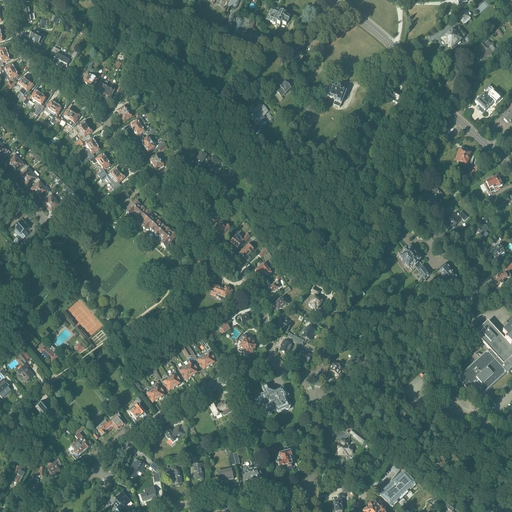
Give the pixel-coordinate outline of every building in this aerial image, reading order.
[(25,23),(32,22),(30,8),(22,9),(23,14),(23,13),(24,18),(24,19),(25,23)] [(470,18),(469,16),(471,15),(466,10),(465,12),(464,11),(456,17),(463,24),(470,18)] [(268,15),(269,16),(267,21),(270,23),(275,25),(274,27),(278,29),(281,23),(286,26),(287,23),(289,19),(284,17),(285,16),(284,16),(285,15),(284,13),(282,12),(281,13),(280,14),(275,12),(275,13),(271,11),(270,11),(268,15)] [(234,26),(237,17),(231,15),(228,24),(234,26)] [(249,21),(242,18),(241,20),(237,19),(229,43),(234,45),(235,42),(240,44),(240,45),(244,46),(245,45),(250,47),(253,38),(244,35),(247,27),(252,29),(253,26),(248,24),(249,21)] [(452,30),(441,40),(442,41),(441,42),(444,45),(445,44),(446,45),(447,45),(451,49),(451,48),(453,51),(457,47),(455,45),(456,44),(457,44),(460,42),(459,41),(461,40),(466,35),(459,28),(457,30),(455,28),(453,31),(452,30)] [(41,46),(43,42),(40,41),(43,37),(39,35),(39,34),(38,33),(38,32),(35,30),(34,32),(33,32),(29,40),(33,42),(35,43),(39,45),(39,44),(41,46)] [(487,41),(474,53),(477,57),(479,56),(482,60),(487,56),(488,57),(490,54),(492,52),(495,50),(491,46),(487,41)] [(53,64),(59,67),(65,56),(58,52),(59,51),(56,49),(54,54),(56,55),(54,60),(55,60),(53,64)] [(300,60),(304,56),(298,51),(294,55),(295,55),(293,57),(298,62),(300,60)] [(65,56),(59,67),(64,70),(66,66),(67,66),(70,61),(73,63),(77,54),(75,53),(71,59),(65,56)] [(8,55),(7,55),(0,57),(0,61),(2,64),(10,61),(9,58),(9,57),(8,56),(8,55)] [(88,85),(89,85),(95,73),(96,72),(91,69),(92,67),(92,66),(93,65),(89,63),(85,71),(88,72),(87,74),(86,75),(85,74),(82,81),(83,81),(83,82),(85,83),(86,84),(87,85),(88,85)] [(2,74),(4,78),(8,76),(15,71),(15,70),(14,68),(13,68),(12,65),(4,70),(5,70),(3,71),(4,73),(2,74)] [(8,76),(4,78),(6,80),(7,79),(9,81),(10,80),(11,81),(18,77),(17,74),(17,73),(16,72),(15,71),(8,76)] [(96,73),(95,73),(89,85),(89,86),(91,87),(92,87),(94,88),(100,78),(98,77),(99,75),(98,74),(96,73)] [(23,88),(29,82),(28,81),(27,79),(26,79),(24,77),(17,84),(16,86),(19,88),(20,86),(23,88)] [(281,98),(290,90),(285,84),(282,80),(274,87),(278,91),(276,93),(281,98)] [(9,87),(4,91),(6,93),(15,86),(16,86),(17,84),(15,82),(12,85),(9,87)] [(29,82),(23,88),(28,93),(34,86),(32,84),(31,84),(30,82),(29,82)] [(104,98),(111,84),(108,83),(107,85),(104,83),(98,95),(97,97),(100,99),(101,97),(104,98)] [(327,93),(325,97),(335,101),(334,102),(333,106),(339,108),(341,105),(346,93),(341,91),(342,90),(341,88),(338,87),(339,84),(337,83),(335,88),(331,87),(328,86),(326,91),(328,91),(327,93)] [(114,86),(111,84),(104,98),(106,99),(106,100),(108,101),(109,101),(114,92),(115,89),(112,88),(114,86)] [(482,96),(475,103),(479,106),(477,108),(479,109),(479,111),(481,114),(483,113),(484,112),(492,105),(491,105),(493,102),(495,104),(495,105),(501,98),(489,86),(484,91),(489,96),(489,97),(488,96),(486,99),(483,96),(482,96)] [(34,105),(41,95),(40,95),(40,94),(38,93),(37,93),(35,92),(29,101),(34,105)] [(401,100),(402,98),(398,95),(398,96),(393,93),(393,94),(392,94),(389,99),(397,105),(401,100)] [(41,95),(34,105),(37,107),(35,111),(36,112),(34,115),(38,117),(44,107),(42,106),(46,99),(44,97),(43,96),(42,95),(41,95)] [(50,115),(50,116),(56,107),(57,106),(56,105),(56,104),(54,104),(53,103),(51,102),(45,112),(50,115)] [(121,117),(132,110),(128,105),(125,107),(118,112),(119,114),(119,115),(120,116),(121,117)] [(260,105),(256,110),(255,111),(255,110),(249,116),(258,125),(264,119),(262,117),(267,112),(260,105)] [(50,123),(52,124),(56,117),(57,117),(62,109),(60,108),(59,107),(58,106),(57,106),(56,107),(50,116),(50,115),(49,117),(53,119),(50,123)] [(63,119),(62,121),(67,124),(70,120),(69,120),(74,113),(73,112),(72,111),(71,111),(69,109),(66,114),(65,113),(62,118),(63,119)] [(132,110),(121,117),(121,118),(122,120),(123,120),(125,123),(132,118),(131,116),(134,114),(132,110)] [(67,124),(72,127),(75,124),(80,116),(77,115),(77,114),(76,113),(75,113),(74,113),(69,120),(70,120),(67,124)] [(134,131),(144,125),(145,124),(140,116),(136,118),(138,121),(130,126),(132,128),(132,129),(133,131),(134,131)] [(78,135),(88,128),(88,127),(88,126),(87,125),(86,124),(85,122),(75,129),(76,131),(75,131),(78,135)] [(8,129),(2,123),(0,124),(6,132),(8,129)] [(144,125),(134,131),(134,132),(134,133),(135,134),(136,135),(138,137),(144,132),(146,135),(152,131),(151,128),(147,130),(145,129),(147,128),(144,125)] [(89,128),(88,128),(78,135),(80,139),(82,137),(83,139),(79,142),(76,144),(78,146),(79,145),(83,142),(90,138),(89,135),(92,133),(91,131),(90,130),(90,128),(89,128)] [(144,147),(145,147),(154,141),(150,136),(156,132),(155,129),(152,131),(146,135),(148,137),(141,142),(143,144),(143,145),(144,147)] [(267,139),(264,136),(263,138),(260,136),(256,140),(262,145),(267,139)] [(85,144),(89,150),(96,145),(96,144),(95,142),(94,142),(93,139),(85,144)] [(155,148),(157,151),(162,147),(166,145),(164,142),(162,143),(157,146),(154,141),(145,147),(145,148),(145,149),(146,150),(147,151),(148,153),(155,148)] [(52,146),(49,142),(44,147),(47,151),(52,146)] [(96,145),(89,150),(85,153),(90,160),(90,161),(94,157),(93,155),(100,151),(98,148),(98,147),(97,146),(96,145)] [(158,154),(159,153),(167,148),(166,145),(162,147),(157,151),(156,152),(158,154)] [(4,146),(0,149),(0,157),(4,154),(6,157),(11,153),(4,146)] [(471,166),(474,158),(471,156),(471,155),(459,150),(456,158),(455,158),(455,160),(455,161),(455,162),(467,166),(468,164),(471,166)] [(10,169),(11,169),(19,162),(21,160),(14,153),(10,157),(12,160),(8,164),(9,166),(9,167),(10,168),(10,169)] [(153,165),(162,159),(159,153),(158,154),(149,160),(151,162),(151,163),(152,165),(153,165)] [(215,171),(220,162),(213,157),(211,159),(202,154),(196,163),(201,166),(203,163),(215,171)] [(98,163),(100,166),(107,160),(106,160),(106,159),(105,158),(104,157),(103,155),(96,160),(94,157),(90,161),(90,160),(89,161),(91,163),(92,162),(93,164),(95,164),(98,163)] [(162,159),(153,165),(153,166),(153,167),(154,168),(155,169),(156,171),(163,166),(166,164),(165,163),(162,159)] [(107,161),(107,160),(100,166),(97,167),(100,171),(101,172),(98,175),(98,176),(99,178),(105,173),(104,171),(111,166),(109,164),(109,163),(108,161),(107,161)] [(21,169),(22,171),(27,167),(25,164),(23,166),(19,162),(11,169),(11,170),(12,170),(12,171),(13,171),(14,171),(16,173),(21,169)] [(22,182),(23,183),(31,175),(33,173),(34,173),(30,169),(29,169),(27,167),(22,171),(24,173),(20,177),(21,179),(21,180),(22,181),(22,182)] [(114,179),(121,173),(120,173),(120,172),(119,171),(118,171),(117,169),(110,174),(107,176),(106,177),(107,178),(110,182),(114,179)] [(33,182),(34,184),(39,180),(33,173),(31,175),(23,183),(24,184),(25,184),(26,184),(28,186),(33,182)] [(121,174),(121,173),(114,179),(110,182),(114,187),(112,189),(114,192),(120,187),(118,184),(125,179),(123,177),(123,176),(122,174),(121,174)] [(501,186),(502,186),(500,182),(499,182),(497,177),(495,178),(494,177),(493,178),(492,177),(488,179),(488,180),(487,181),(487,182),(485,183),(486,184),(483,185),(484,185),(480,187),(483,193),(487,191),(489,196),(491,194),(494,192),(495,193),(498,191),(498,189),(502,187),(501,186)] [(34,196),(35,196),(43,188),(41,185),(43,184),(39,180),(34,184),(36,186),(32,191),(34,192),(33,193),(34,194),(34,195),(34,196)] [(45,196),(46,198),(51,194),(49,191),(47,193),(43,188),(35,196),(35,197),(36,197),(37,198),(38,198),(40,200),(45,196)] [(425,194),(421,198),(430,207),(442,195),(436,190),(429,197),(425,194)] [(46,209),(47,209),(56,202),(53,199),(55,197),(51,194),(46,198),(48,200),(44,204),(46,206),(46,207),(46,208),(46,209)] [(500,208),(509,200),(506,197),(498,206),(500,208)] [(56,202),(47,209),(47,210),(48,210),(48,211),(49,211),(50,211),(52,213),(57,209),(59,211),(63,207),(61,204),(59,206),(56,202)] [(150,229),(151,230),(151,231),(151,232),(152,232),(152,233),(153,233),(154,232),(155,234),(155,235),(156,236),(156,237),(157,237),(158,237),(159,237),(164,241),(161,244),(166,249),(169,246),(171,247),(173,247),(175,246),(174,243),(172,242),(176,237),(173,234),(172,234),(167,229),(166,230),(157,222),(159,220),(157,218),(157,217),(155,215),(154,215),(151,213),(149,215),(139,206),(140,206),(136,202),(126,213),(132,218),(134,215),(139,220),(138,221),(138,224),(146,230),(149,230),(150,229)] [(216,223),(222,216),(217,211),(211,219),(216,223)] [(464,221),(467,218),(461,212),(458,216),(455,213),(450,218),(446,214),(442,218),(448,224),(448,223),(453,228),(461,219),(464,221)] [(221,221),(213,231),(218,235),(218,236),(220,237),(221,237),(223,239),(225,237),(226,237),(232,230),(221,221)] [(401,221),(396,225),(402,234),(407,230),(401,221)] [(28,236),(25,232),(27,230),(21,223),(14,230),(20,236),(14,241),(17,245),(28,236)] [(479,228),(476,232),(481,237),(482,236),(484,238),(487,235),(485,233),(487,230),(483,226),(481,229),(479,228)] [(501,241),(507,236),(503,233),(498,237),(501,241)] [(230,245),(229,245),(232,248),(233,247),(234,246),(237,249),(242,244),(243,242),(240,240),(241,238),(242,237),(238,234),(237,235),(236,237),(235,235),(232,239),(233,240),(231,243),(230,245)] [(249,257),(251,254),(254,250),(248,245),(245,248),(239,254),(246,260),(248,262),(251,259),(249,257)] [(289,256),(288,257),(303,260),(305,250),(276,245),(275,251),(288,253),(287,256),(289,256)] [(500,245),(491,252),(495,259),(504,252),(502,249),(503,248),(500,245)] [(410,269),(412,272),(416,268),(417,269),(416,270),(425,280),(431,276),(423,265),(422,266),(421,265),(422,264),(420,261),(417,256),(416,257),(415,256),(416,256),(414,254),(413,254),(413,253),(414,253),(411,248),(407,251),(405,250),(403,252),(402,250),(398,254),(400,256),(399,257),(402,261),(402,262),(405,266),(408,270),(410,269)] [(261,259),(268,252),(265,249),(258,256),(261,259)] [(274,261),(269,254),(266,256),(263,258),(266,262),(269,260),(270,263),(274,261)] [(205,270),(208,265),(206,263),(207,262),(203,259),(202,260),(199,258),(195,263),(194,266),(196,268),(195,270),(199,273),(200,271),(201,270),(203,272),(205,270)] [(264,264),(256,271),(255,271),(258,275),(263,272),(264,272),(268,276),(272,273),(264,264)] [(459,281),(446,264),(439,269),(444,276),(446,279),(447,279),(452,286),(459,281)] [(508,273),(505,275),(504,274),(499,278),(498,276),(495,278),(496,279),(496,280),(495,280),(494,280),(494,281),(493,282),(493,283),(492,283),(492,284),(493,286),(494,286),(495,285),(496,286),(499,284),(500,285),(501,285),(503,284),(503,283),(502,282),(503,281),(507,278),(508,278),(510,277),(510,276),(508,273)] [(278,289),(280,288),(278,286),(279,285),(277,283),(268,289),(269,291),(271,294),(271,293),(271,294),(278,289)] [(224,290),(222,289),(213,286),(210,295),(216,296),(216,295),(228,299),(229,295),(231,295),(232,290),(230,289),(225,288),(224,290)] [(314,294),(317,296),(320,292),(317,291),(318,289),(314,287),(312,290),(311,292),(314,294)] [(313,296),(314,296),(310,304),(312,305),(311,307),(315,310),(316,307),(319,309),(319,308),(320,308),(321,307),(321,305),(321,304),(322,304),(323,303),(323,302),(323,301),(318,298),(318,297),(317,296),(314,294),(313,296)] [(286,304),(288,303),(285,297),(282,299),(274,304),(276,307),(275,308),(277,310),(278,310),(286,305),(286,304)] [(247,322),(250,320),(248,314),(243,316),(240,317),(242,323),(243,324),(247,323),(247,322)] [(287,333),(291,324),(282,319),(278,327),(284,330),(283,331),(287,333)] [(487,322),(486,323),(474,334),(491,352),(489,354),(487,352),(457,379),(477,401),(511,368),(511,324),(504,332),(500,336),(487,322)] [(220,328),(221,329),(224,333),(224,334),(230,329),(226,324),(221,328),(220,328)] [(307,327),(302,337),(310,341),(313,335),(314,335),(316,332),(311,330),(313,327),(309,325),(307,328),(307,327)] [(238,351),(241,353),(243,353),(244,353),(244,355),(246,356),(247,356),(248,356),(249,354),(250,355),(250,354),(252,354),(253,352),(253,351),(256,347),(253,345),(254,342),(251,340),(250,341),(249,340),(248,341),(246,339),(247,337),(244,335),(239,341),(243,343),(238,349),(238,351)] [(202,355),(203,356),(209,366),(210,366),(211,366),(213,365),(213,364),(216,362),(214,360),(212,356),(212,357),(210,354),(210,353),(210,352),(209,351),(210,350),(209,349),(210,348),(204,340),(202,341),(209,352),(206,354),(205,353),(202,355)] [(287,355),(292,345),(284,341),(282,345),(283,345),(280,351),(287,355)] [(80,343),(74,348),(77,353),(84,348),(80,343)] [(53,364),(58,357),(55,355),(46,347),(47,347),(44,344),(38,351),(41,354),(41,353),(43,355),(40,358),(45,363),(48,359),(50,361),(53,364)] [(185,347),(191,356),(194,361),(197,359),(188,345),(185,347)] [(185,347),(182,349),(185,354),(187,358),(191,356),(185,347)] [(307,364),(311,356),(305,353),(305,352),(302,350),(298,359),(307,364)] [(17,372),(20,376),(18,377),(22,382),(25,379),(26,382),(33,376),(28,369),(29,369),(26,365),(25,363),(28,361),(24,357),(22,354),(19,357),(22,361),(20,363),(23,367),(17,372)] [(209,366),(203,356),(200,358),(199,358),(197,360),(198,362),(200,364),(199,365),(202,368),(204,370),(207,368),(208,369),(209,368),(209,367),(209,366)] [(338,364),(336,363),(335,365),(333,364),(331,367),(333,368),(331,372),(335,374),(335,375),(335,376),(336,377),(338,376),(339,376),(342,372),(343,373),(345,370),(343,369),(345,368),(341,365),(342,362),(340,361),(338,364)] [(189,364),(185,366),(192,377),(192,376),(193,377),(195,376),(195,375),(198,373),(196,370),(197,370),(195,367),(194,367),(192,364),(192,365),(191,362),(188,364),(189,364)] [(191,377),(192,377),(185,366),(182,369),(182,368),(179,370),(181,372),(180,372),(182,375),(184,378),(186,380),(189,378),(190,379),(191,378),(191,377)] [(4,370),(0,373),(5,378),(8,375),(4,370)] [(171,375),(168,377),(175,388),(175,387),(176,388),(178,387),(178,386),(181,384),(179,381),(180,381),(178,378),(177,378),(176,376),(177,375),(175,371),(171,374),(171,375)] [(174,388),(175,388),(168,377),(162,381),(164,383),(163,383),(165,386),(167,389),(169,392),(172,390),(173,390),(174,389),(174,388)] [(0,396),(2,399),(11,391),(8,388),(10,387),(6,382),(3,379),(0,382),(0,396)] [(137,383),(134,386),(140,393),(142,391),(139,388),(140,387),(137,383)] [(151,389),(152,390),(158,400),(159,399),(160,400),(161,399),(161,398),(164,396),(163,393),(161,390),(159,387),(159,388),(157,385),(155,387),(154,386),(151,388),(151,389)] [(262,387),(264,392),(265,396),(261,398),(263,403),(267,413),(273,410),(276,412),(288,407),(285,400),(287,397),(283,388),(274,392),(268,389),(267,385),(262,387)] [(158,400),(152,390),(151,389),(146,393),(147,395),(149,398),(148,398),(150,401),(151,401),(152,403),(155,401),(156,402),(158,401),(158,400)] [(46,399),(37,407),(41,411),(39,413),(45,420),(54,413),(48,406),(50,404),(46,399)] [(230,408),(231,408),(227,401),(218,406),(217,404),(210,407),(213,412),(212,412),(215,417),(222,414),(222,416),(224,416),(226,415),(226,414),(228,413),(231,412),(231,410),(230,408)] [(122,412),(126,409),(120,402),(116,405),(122,412)] [(143,418),(147,415),(145,413),(139,405),(135,408),(136,409),(135,410),(133,407),(129,411),(131,413),(130,413),(136,420),(141,416),(142,416),(143,418)] [(111,421),(104,427),(102,428),(100,426),(96,428),(98,431),(102,437),(113,428),(116,432),(126,425),(123,422),(123,421),(123,420),(121,419),(118,415),(113,419),(112,419),(110,420),(111,421)] [(5,442),(20,430),(15,424),(1,436),(5,442)] [(84,428),(80,424),(72,430),(76,435),(84,428)] [(185,425),(180,428),(179,427),(171,432),(169,430),(164,434),(168,440),(169,439),(172,444),(176,441),(177,441),(178,440),(184,435),(184,434),(186,433),(187,428),(185,425)] [(366,440),(353,430),(350,433),(354,436),(353,437),(362,444),(366,440)] [(85,452),(93,445),(88,440),(86,442),(79,434),(78,435),(76,437),(78,440),(70,447),(68,449),(68,451),(68,452),(70,452),(73,455),(72,456),(75,460),(83,454),(84,454),(85,453),(85,452)] [(353,450),(352,449),(352,447),(348,447),(348,442),(341,442),(341,445),(338,445),(338,456),(342,456),(342,454),(348,454),(350,455),(352,455),(353,454),(353,450)] [(287,470),(292,468),(291,465),(289,458),(291,457),(290,452),(279,455),(277,449),(273,451),(273,453),(274,453),(277,464),(278,463),(279,468),(284,467),(284,469),(286,468),(287,470)] [(57,462),(56,463),(52,464),(52,465),(47,468),(53,479),(61,475),(57,468),(63,465),(60,459),(57,461),(57,462)] [(197,469),(192,469),(193,483),(200,482),(199,469),(206,468),(205,460),(196,461),(197,469)] [(144,467),(145,465),(137,461),(136,465),(133,464),(129,471),(130,472),(128,476),(133,479),(137,471),(142,473),(145,467),(144,467)] [(158,467),(153,463),(150,467),(156,473),(159,472),(158,467)] [(21,466),(19,468),(16,467),(14,473),(15,474),(18,475),(14,483),(19,486),(24,474),(21,473),(24,467),(21,466)] [(259,466),(252,467),(254,479),(255,479),(255,480),(257,480),(257,479),(262,478),(261,468),(259,468),(259,466)] [(171,468),(171,471),(165,472),(166,479),(173,478),(174,485),(176,485),(176,487),(177,487),(179,487),(180,486),(180,484),(182,484),(180,471),(176,472),(176,467),(171,468)] [(246,480),(250,480),(251,480),(253,480),(253,479),(254,479),(252,467),(244,468),(245,470),(244,470),(246,480)] [(223,482),(234,480),(231,469),(226,470),(225,469),(223,470),(222,471),(217,472),(219,480),(223,479),(223,482)] [(414,484),(415,484),(411,479),(411,478),(411,477),(410,477),(409,477),(404,472),(404,473),(403,473),(404,474),(402,476),(401,475),(394,482),(395,483),(390,487),(389,486),(382,493),(383,494),(381,496),(380,495),(380,496),(390,507),(391,507),(390,506),(395,501),(396,502),(399,499),(398,498),(405,491),(406,492),(409,489),(408,489),(413,484),(414,485),(415,484),(414,484)] [(31,478),(30,487),(39,488),(39,483),(40,484),(44,483),(44,477),(41,477),(41,479),(35,479),(35,477),(34,476),(32,476),(31,477),(31,478)] [(155,492),(155,491),(154,487),(144,491),(145,494),(142,495),(142,496),(143,500),(144,502),(156,498),(154,493),(155,493),(155,492)] [(119,499),(117,500),(115,498),(117,501),(113,505),(117,509),(116,510),(117,511),(120,511),(124,509),(126,511),(129,508),(127,505),(130,502),(122,493),(118,497),(119,499)] [(341,498),(344,498),(344,495),(338,495),(339,501),(334,502),(334,505),(332,505),(333,510),(334,510),(334,511),(341,511),(341,505),(342,505),(341,498)] [(368,508),(364,511),(384,511),(382,509),(380,509),(378,507),(383,503),(378,499),(375,502),(372,505),(371,505),(370,504),(368,507),(368,508)] [(451,511),(455,507),(447,500),(443,505),(451,511)]
